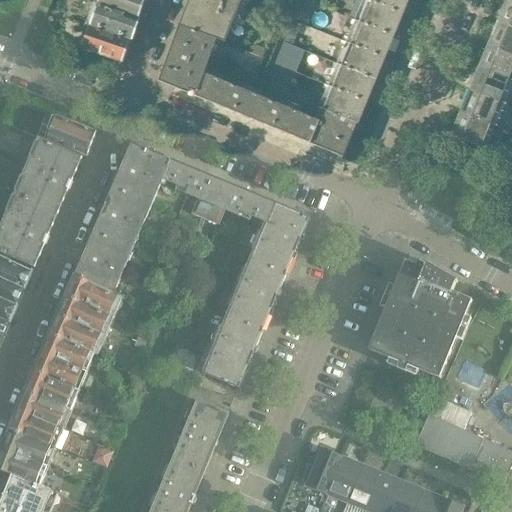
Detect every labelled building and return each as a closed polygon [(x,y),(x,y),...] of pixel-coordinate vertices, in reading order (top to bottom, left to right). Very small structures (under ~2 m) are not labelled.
[(100,0),(98,6),(138,21),(145,0),(100,0)] [(242,0),(189,0),(179,27),(178,27),(178,28),(217,42),(226,45),(242,0)] [(407,0),(364,0),(364,1),(374,5),(401,16),(407,0)] [(401,16),(374,5),(364,1),(356,23),(366,27),(392,38),(401,16)] [(511,5),(506,3),(497,25),(511,31),(511,5)] [(138,21),(98,6),(90,28),(130,43),(138,21)] [(294,21),(308,27),(313,16),(298,10),(294,21)] [(392,38),(366,27),(356,23),(347,45),(356,49),(383,60),(392,38)] [(511,31),(497,25),(488,48),(511,57),(511,31)] [(130,43),(90,28),(82,51),(94,55),(122,64),(130,43)] [(178,28),(158,82),(194,97),(209,62),(217,42),(178,28)] [(383,60),(356,49),(347,45),(337,67),(347,71),(374,82),(383,60)] [(255,46),(252,55),(263,58),(266,50),(255,46)] [(511,57),(488,48),(479,70),(511,83),(511,57)] [(233,113),(248,79),(209,62),(194,97),(233,113)] [(374,82),(347,71),(337,67),(329,89),(339,93),(365,104),(374,82)] [(511,83),(479,70),(470,92),(507,107),(511,96),(511,83)] [(271,129),(285,94),(269,88),(264,99),(260,98),(255,96),(252,95),(257,83),(248,79),(233,113),(271,129)] [(365,104),(339,93),(329,89),(320,110),(326,113),(330,115),(357,125),(365,104)] [(470,92),(461,114),(498,129),(507,107),(470,92)] [(316,108),(293,98),(285,94),(271,129),(311,145),(320,122),(312,118),(316,108)] [(357,125),(330,115),(326,113),(322,122),(320,122),(311,145),(343,158),(357,125)] [(452,136),(479,147),(489,151),(498,129),(461,114),(452,136)] [(88,158),(97,133),(58,117),(48,143),(88,158)] [(41,141),(28,170),(17,197),(59,215),(83,158),(41,141)] [(172,161),(133,145),(113,190),(153,207),(163,182),(172,161)] [(511,150),(508,148),(503,160),(511,163),(511,150)] [(239,189),(203,174),(172,161),(163,182),(189,193),(187,197),(197,201),(191,215),(219,226),(225,213),(228,214),(239,189)] [(276,204),(239,189),(228,214),(239,219),(241,214),(267,225),(276,204)] [(153,207),(113,190),(94,235),(134,252),(153,207)] [(59,215),(17,197),(0,235),(0,254),(35,269),(59,215)] [(267,225),(264,233),(252,262),(286,276),(309,220),(304,217),(305,216),(276,204),(267,225)] [(134,252),(94,235),(75,279),(115,297),(134,252)] [(33,273),(0,258),(0,278),(26,290),(33,273)] [(406,262),(386,310),(369,352),(400,364),(398,370),(406,374),(409,368),(440,381),(472,302),(452,293),(456,284),(457,284),(458,282),(420,261),(418,262),(419,263),(417,267),(406,262)] [(252,262),(240,291),(228,319),(262,334),(286,276),(252,262)] [(26,290),(0,278),(0,298),(19,307),(26,290)] [(67,297),(110,317),(115,319),(119,311),(114,308),(119,298),(115,297),(75,279),(67,297)] [(59,317),(102,336),(106,338),(110,330),(105,327),(110,317),(67,297),(59,317)] [(19,307),(0,298),(0,318),(11,324),(19,307)] [(59,317),(51,336),(98,357),(102,349),(97,346),(102,336),(59,317)] [(11,324),(0,318),(0,339),(4,341),(11,324)] [(228,319),(216,347),(204,375),(239,390),(262,334),(228,319)] [(51,336),(42,355),(87,375),(94,357),(98,359),(98,357),(51,336)] [(138,336),(135,345),(144,349),(147,340),(138,336)] [(42,355),(34,374),(74,391),(79,393),(87,375),(42,355)] [(74,391),(34,374),(26,393),(70,413),(76,399),(82,401),(84,395),(79,393),(74,391)] [(78,417),(70,413),(26,393),(11,431),(56,449),(64,429),(71,432),(78,417)] [(199,403),(190,424),(176,459),(205,471),(229,415),(199,403)] [(482,441),(464,432),(436,419),(436,418),(430,415),(416,446),(470,471),(471,469),(490,478),(489,479),(504,486),(511,467),(511,452),(509,451),(508,453),(500,449),(501,445),(495,443),(493,446),(484,442),(484,440),(483,439),(482,441)] [(11,431),(3,450),(49,469),(56,449),(11,431)] [(95,461),(108,466),(114,452),(101,446),(95,461)] [(0,458),(0,471),(10,476),(13,477),(41,488),(49,469),(3,450),(0,458)] [(327,496),(343,459),(322,450),(314,469),(309,467),(303,481),(308,483),(306,487),(327,496)] [(176,459),(167,481),(153,511),(188,511),(191,505),(193,506),(197,497),(195,497),(205,471),(176,459)] [(347,504),(363,467),(343,459),(327,496),(347,504)] [(367,511),(382,475),(363,467),(347,504),(367,511)] [(367,511),(390,511),(403,483),(382,475),(367,511)] [(41,488),(13,477),(4,498),(11,501),(8,508),(0,504),(0,511),(45,511),(54,493),(41,488)] [(414,511),(423,492),(403,483),(390,511),(414,511)] [(437,511),(442,500),(423,492),(414,511),(437,511)] [(461,511),(463,510),(463,508),(442,500),(437,511),(461,511)]
